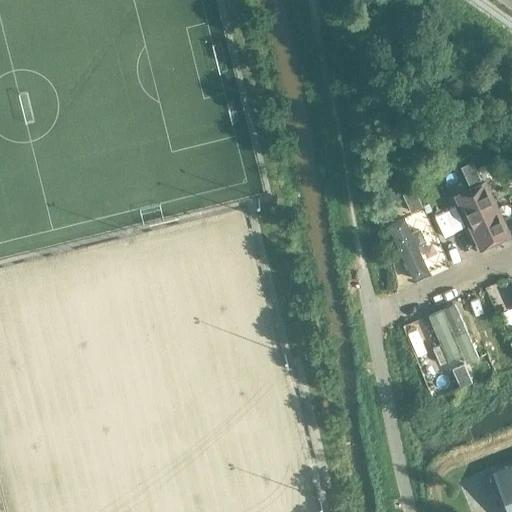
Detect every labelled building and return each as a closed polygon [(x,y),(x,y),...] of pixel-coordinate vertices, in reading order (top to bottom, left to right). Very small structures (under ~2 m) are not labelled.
[(472,161),(461,166),(469,184),(481,179),(472,161)] [(482,183),(453,196),(478,251),(507,237),(482,183)] [(414,187),(402,193),(410,211),(422,205),(414,187)] [(441,267),(417,212),(387,225),(412,280),(441,267)] [(511,270),(496,278),(511,313),(511,270)] [(479,352),(454,297),(425,310),(450,365),(479,352)] [(472,381),(464,363),(451,368),(460,386),(472,381)] [(511,511),(511,463),(493,471),(509,511),(511,511)]
